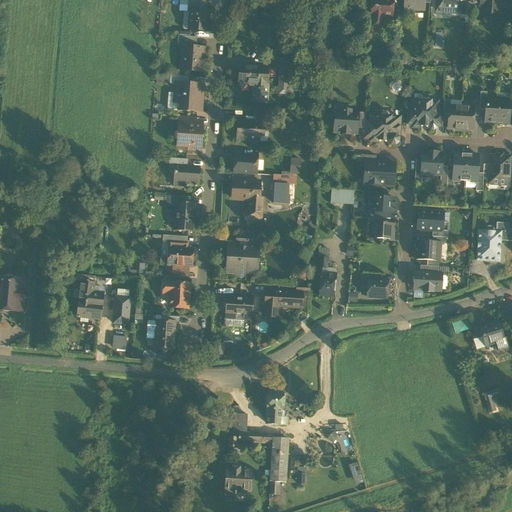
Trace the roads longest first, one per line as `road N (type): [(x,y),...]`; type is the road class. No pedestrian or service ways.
road 1 (residential): [(0,358),(223,376),(255,372),(339,324),(401,318)]
road 2 (residential): [(224,0),(197,346)]
road 3 (residential): [(508,143),(411,140),(401,318)]
road 4 (track): [(198,375),(212,395),(158,511)]
